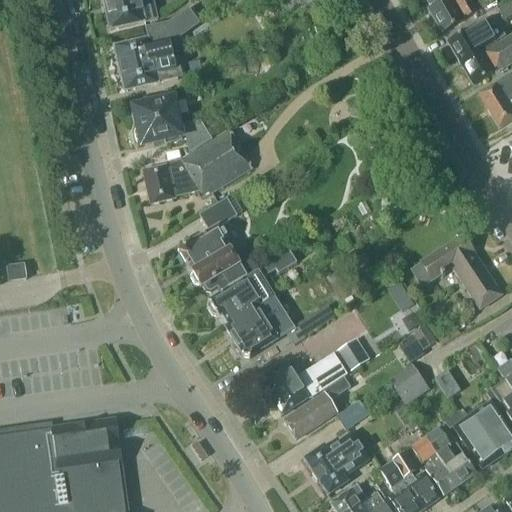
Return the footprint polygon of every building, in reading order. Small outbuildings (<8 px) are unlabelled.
[(101,0),(109,33),(157,22),(151,0),(101,0)] [(271,0),(283,19),(313,0),(271,0)] [(476,14),(485,9),(481,1),(472,6),(468,0),(420,0),(441,35),(476,14)] [(511,17),(511,0),(510,0),(495,9),(503,23),(511,17)] [(482,23),(446,43),(459,65),(494,44),(505,37),(497,23),(486,30),(482,23)] [(511,37),(496,47),(494,44),(459,65),(472,88),(494,75),(498,73),(511,65),(511,37)] [(123,94),(177,81),(173,63),(154,68),(148,40),(113,49),(123,94)] [(198,62),(188,65),(192,80),(202,77),(198,62)] [(511,121),(511,89),(505,79),(477,96),(498,130),(511,121)] [(189,156),(211,142),(200,124),(182,128),(181,124),(177,124),(176,118),(177,117),(178,113),(177,107),(174,104),(172,104),(172,101),(133,111),(138,129),(135,130),(136,132),(135,133),(134,136),(135,143),(138,146),(139,145),(140,148),(160,143),(161,148),(182,143),(181,143),(185,142),(189,156)] [(354,107),(350,112),(352,118),(358,119),(362,114),(360,108),(354,107)] [(250,170),(228,133),(180,162),(166,168),(142,173),(150,206),(174,201),(173,199),(199,193),(202,199),(250,170)] [(234,199),(227,203),(230,207),(236,217),(242,213),(234,199)] [(232,257),(225,246),(226,246),(227,242),(219,228),(236,218),(236,217),(230,207),(227,203),(226,201),(199,217),(209,234),(182,250),(180,249),(178,255),(180,256),(192,277),(190,281),(194,288),(198,288),(199,288),(200,290),(202,289),(206,295),(209,295),(212,300),(258,271),(248,253),(238,259),(232,257)] [(480,311),(502,297),(474,254),(473,254),(462,238),(421,265),(409,273),(421,290),(432,283),(452,270),(480,311)] [(373,264),(362,246),(349,255),(360,272),(373,264)] [(288,252),(243,281),(207,303),(208,305),(206,310),(211,318),(216,318),(217,318),(218,320),(221,317),(227,327),(227,328),(255,310),(256,310),(274,299),(262,280),(275,272),(277,276),(296,264),(288,252)] [(6,269),(7,278),(23,276),(24,282),(25,281),(23,267),(6,269)] [(402,284),(391,290),(403,313),(414,307),(402,284)] [(305,340),(303,338),(333,320),(326,308),(286,333),(287,335),(285,336),(293,348),(305,340)] [(261,320),(256,310),(255,310),(227,328),(227,327),(224,329),(242,358),(241,359),(249,361),(249,359),(285,336),(287,335),(286,333),(278,321),(277,322),(275,317),(270,320),(267,316),(261,320)] [(407,319),(405,327),(409,333),(419,326),(413,315),(407,319)] [(498,344),(511,335),(511,320),(492,334),(498,344)] [(436,344),(425,327),(409,337),(420,354),(436,344)] [(356,340),(335,354),(349,375),(369,361),(356,340)] [(312,400),(323,393),(343,379),(346,377),(332,356),(295,380),(285,364),(257,382),(280,418),(308,401),(312,400)] [(511,394),(511,365),(509,362),(496,371),(504,382),(511,394)] [(428,392),(410,366),(387,382),(404,408),(428,392)] [(347,378),(353,386),(363,379),(358,371),(347,378)] [(446,372),(433,381),(446,401),(459,393),(446,372)] [(329,402),(337,397),(349,389),(343,379),(323,393),(324,395),(283,422),(295,442),(336,414),(329,402)] [(511,394),(504,382),(486,395),(495,408),(499,406),(511,425),(511,394)] [(378,392),(386,403),(395,396),(387,385),(378,392)] [(345,432),(368,416),(359,403),(336,419),(345,432)] [(481,472),(511,450),(511,434),(491,403),(463,421),(452,429),(481,472)] [(458,414),(444,424),(449,431),(452,429),(463,421),(458,414)] [(124,511),(112,424),(0,439),(0,511),(124,511)] [(457,488),(476,476),(455,446),(451,450),(438,431),(424,441),(435,456),(440,462),(457,488)] [(345,478),(368,462),(350,436),(326,452),(323,447),(302,461),(312,475),(311,476),(317,484),(318,484),(327,497),(348,483),(345,478)] [(443,498),(457,488),(440,462),(435,456),(424,441),(411,450),(421,465),(431,458),(436,465),(435,466),(432,465),(427,468),(427,471),(425,473),(443,498)] [(411,492),(424,511),(439,501),(421,475),(412,482),(409,477),(414,473),(403,455),(393,463),(404,480),(403,480),(402,481),(402,486),(403,488),(406,486),(411,493),(411,492)] [(379,473),(390,489),(393,494),(388,498),(397,511),(422,511),(424,511),(411,492),(411,493),(406,486),(403,488),(402,486),(402,481),(403,480),(392,463),(379,473)] [(329,506),(333,511),(374,511),(384,506),(376,494),(366,501),(356,488),(329,506)] [(510,511),(511,511),(511,493),(502,500),(510,511)]
